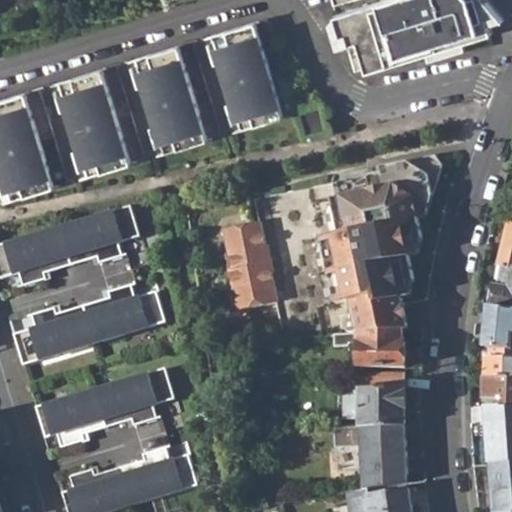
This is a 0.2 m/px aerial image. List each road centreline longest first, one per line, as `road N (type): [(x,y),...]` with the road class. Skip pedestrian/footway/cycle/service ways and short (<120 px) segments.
road 1 (residential): [(510,97),(470,207),(447,326),(454,511)]
road 2 (residential): [(510,97),(471,78),(355,99),(276,0)]
road 3 (residential): [(256,0),(0,72)]
road 4 (residential): [(38,511),(0,379)]
